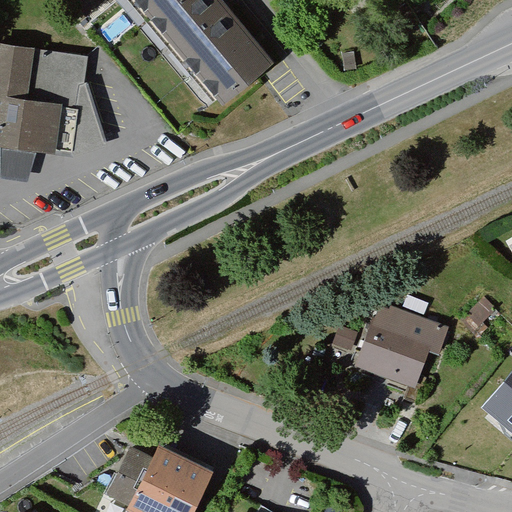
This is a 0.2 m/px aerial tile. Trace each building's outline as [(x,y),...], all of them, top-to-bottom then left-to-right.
[(218,0),(132,0),(221,107),(272,65),(218,0)] [(0,38),(0,142),(53,149),(60,99),(24,95),(33,47),(33,43),(0,38)] [(88,55),(33,47),(24,95),(60,99),(53,149),(71,155),(106,142),(84,82),(88,55)] [(393,308),(363,370),(426,401),(457,339),(393,308)] [(360,357),(360,324),(338,324),(338,358),(360,357)] [(127,509),(133,511),(191,511),(214,467),(163,444),(127,509)]
